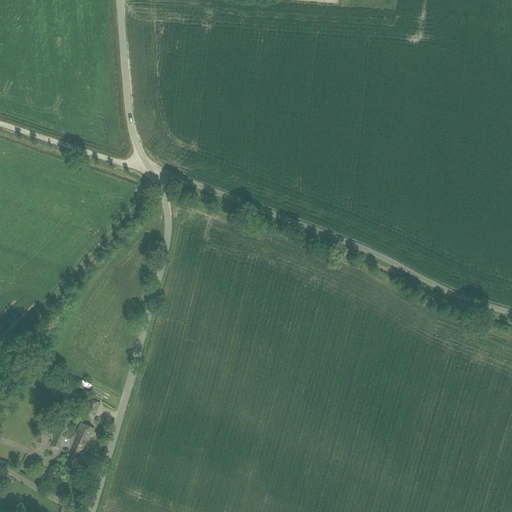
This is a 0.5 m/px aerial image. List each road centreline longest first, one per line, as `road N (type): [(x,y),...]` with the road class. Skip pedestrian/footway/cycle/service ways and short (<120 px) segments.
road 1 (unclassified): [(511,312),(148,169)]
road 2 (unclassified): [(91,511),(167,238),(165,200),(148,169)]
road 3 (unclassified): [(148,169),(127,111),(118,0)]
road 4 (unclassified): [(148,169),(0,123)]
